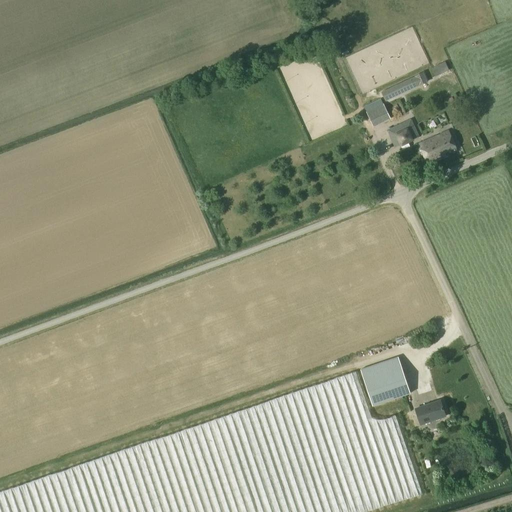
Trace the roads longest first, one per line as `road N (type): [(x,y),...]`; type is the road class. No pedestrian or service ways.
road 1 (unclassified): [(0,344),(403,195)]
road 2 (unclassified): [(403,195),(510,428)]
